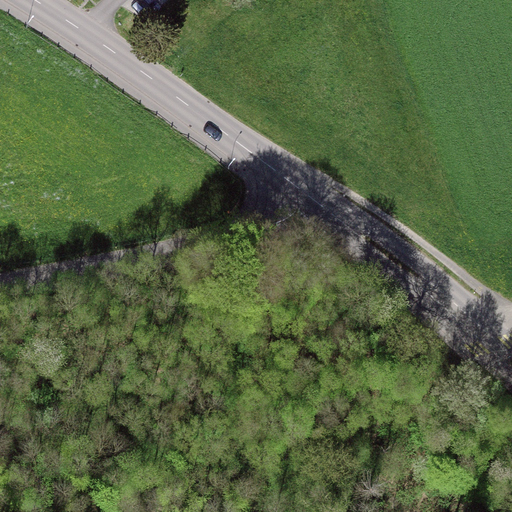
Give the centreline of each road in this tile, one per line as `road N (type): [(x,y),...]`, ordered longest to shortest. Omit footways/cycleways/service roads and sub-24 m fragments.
road 1 (tertiary): [(29,0),(302,193)]
road 2 (residential): [(0,286),(222,238),(302,193)]
road 3 (tertiary): [(302,193),(511,358)]
